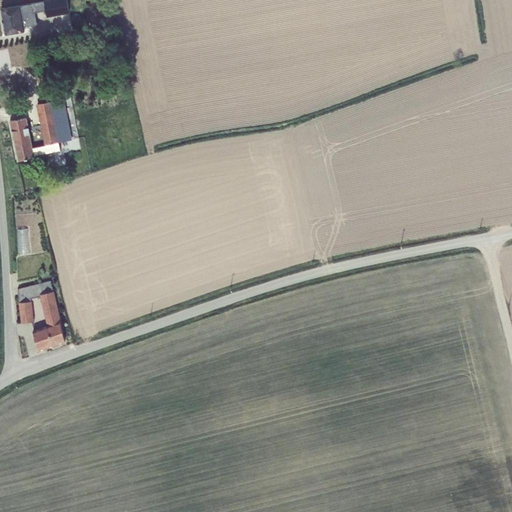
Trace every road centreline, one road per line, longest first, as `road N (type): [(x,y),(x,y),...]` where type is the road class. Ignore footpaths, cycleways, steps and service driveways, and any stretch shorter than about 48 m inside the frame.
road 1 (unclassified): [(10,376),(298,276),(511,233)]
road 2 (unclassified): [(0,183),(10,376)]
